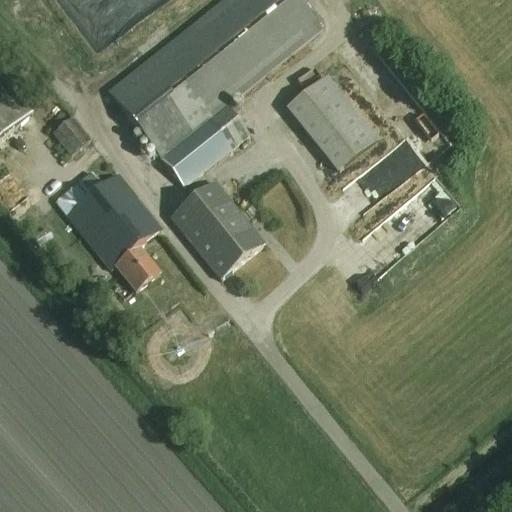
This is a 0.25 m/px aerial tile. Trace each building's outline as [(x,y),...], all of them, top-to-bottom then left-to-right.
[(205,125),(319,33),(292,0),(231,0),(109,97),(183,190),(228,154),(231,156),(248,143),(237,128),(218,141),(205,125)] [(321,74),(303,87),(308,94),(326,81),(321,74)] [(0,145),(32,117),(0,81),(0,145)] [(378,145),(327,81),(286,113),(337,177),(378,145)] [(74,121),(54,136),(71,158),(90,144),(74,121)] [(406,147),(350,185),(368,210),(424,172),(406,147)] [(102,190),(92,178),(57,207),(112,274),(115,272),(135,296),(159,277),(138,252),(161,233),(117,180),(102,190)] [(263,249),(214,188),(171,223),(220,283),(263,249)]
